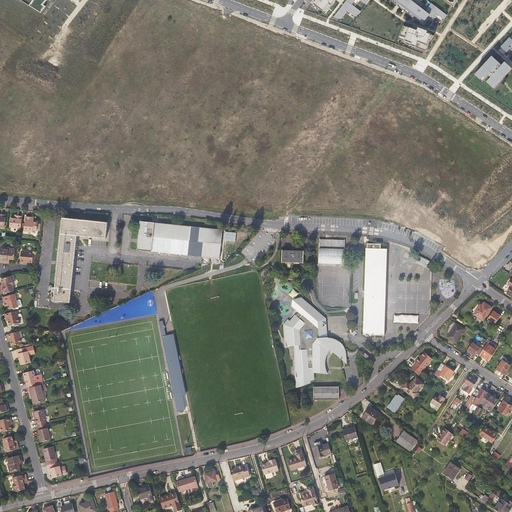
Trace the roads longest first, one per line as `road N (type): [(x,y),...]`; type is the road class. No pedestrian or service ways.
road 1 (residential): [(0,199),(377,231),(417,245),(474,282)]
road 2 (residential): [(121,477),(309,429),(361,395),(425,335)]
road 3 (unclassified): [(283,23),(418,74),(511,135)]
road 4 (residential): [(0,329),(44,496)]
